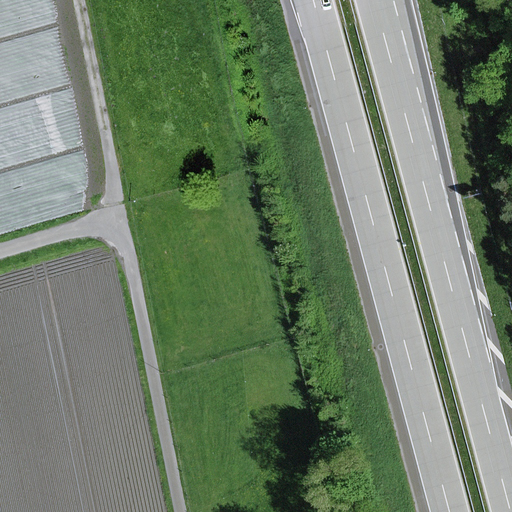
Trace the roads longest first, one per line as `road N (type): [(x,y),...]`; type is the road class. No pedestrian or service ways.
road 1 (motorway): [(310,0),(445,511)]
road 2 (motorway): [(508,511),(374,0)]
road 3 (track): [(76,0),(181,511)]
road 4 (unclassified): [(0,251),(119,216)]
